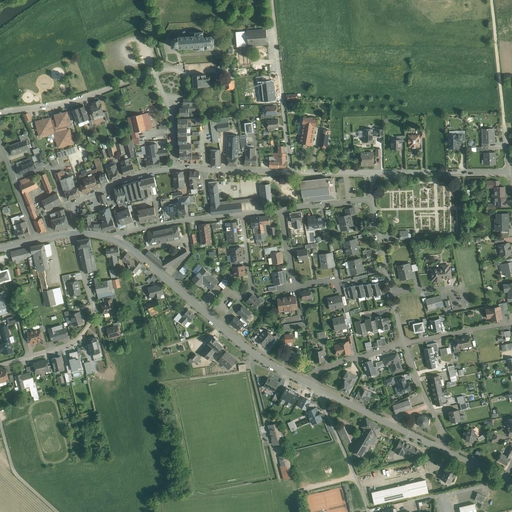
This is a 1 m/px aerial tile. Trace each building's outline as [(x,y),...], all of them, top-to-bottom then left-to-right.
[(262,31),(253,32),(253,31),(247,32),(247,39),(248,39),(248,45),(267,44),(266,37),(267,37),(266,30),(262,30),(262,31)] [(195,32),(189,32),(190,36),(185,36),(185,35),(184,35),(184,36),(179,37),(179,35),(178,35),(178,37),(178,39),(177,39),(176,38),(175,38),(174,38),(174,39),(173,39),(172,39),(171,39),(172,40),(172,46),(171,47),(172,47),(173,47),(178,46),(178,48),(179,48),(179,50),(180,50),(180,48),(184,48),(185,49),(186,49),(185,48),(190,47),(190,49),(191,49),(191,47),(196,47),(196,50),(196,51),(197,51),(197,50),(204,50),(204,51),(204,50),(210,49),(211,50),(212,49),(211,49),(214,48),(214,45),(213,45),(212,44),(214,42),(215,42),(214,41),(214,39),(215,39),(214,38),(212,37),(212,36),(211,35),(211,36),(208,36),(207,36),(204,36),(203,32),(204,32),(203,31),(203,32),(196,32),(195,32)] [(245,31),(236,32),(237,47),(246,46),(246,45),(248,45),(248,39),(247,39),(246,32),(245,32),(245,31)] [(206,75),(193,76),(194,87),(203,87),(203,86),(211,86),(210,77),(206,77),(206,75)] [(234,80),(224,81),(225,90),(234,89),(234,80)] [(263,82),(261,83),(257,83),(258,96),(273,95),(272,82),(263,82)] [(196,99),(190,99),(190,98),(188,98),(186,98),(186,99),(183,99),(183,105),(182,105),(182,108),(179,108),(180,116),(192,116),(192,111),(196,111),(196,99)] [(95,102),(99,115),(103,113),(100,101),(95,102)] [(99,115),(95,102),(93,103),(94,106),(91,107),(93,114),(94,116),(99,115)] [(88,119),(84,106),(78,108),(83,121),(88,119)] [(78,108),(73,110),(78,123),(83,121),(78,108)] [(62,113),(61,112),(60,113),(54,115),(56,119),(52,120),(51,117),(44,119),(43,118),(42,120),(35,121),(39,137),(46,135),(47,136),(48,135),(54,133),(56,139),(55,141),(56,141),(58,148),(74,144),(72,137),(73,136),(71,135),(70,129),(67,129),(66,125),(70,124),(67,111),(62,113)] [(147,113),(142,114),(146,130),(151,129),(147,113)] [(142,114),(131,117),(135,132),(139,131),(146,130),(142,114)] [(317,119),(304,116),(303,124),(315,127),(317,119)] [(135,132),(131,117),(127,118),(132,138),(138,137),(141,136),(139,131),(135,132)] [(216,118),(210,118),(213,143),(219,142),(218,132),(217,125),(216,118)] [(188,119),(178,119),(178,127),(187,127),(188,127),(188,119)] [(249,122),(243,122),(244,127),(245,127),(246,133),(253,132),(252,122),(250,123),(249,122)] [(228,123),(217,125),(218,132),(229,130),(228,123)] [(315,127),(303,124),(300,144),(312,145),(315,127)] [(187,127),(178,127),(178,136),(187,136),(187,127)] [(329,130),(323,129),(320,147),(327,148),(329,130)] [(363,129),(364,142),(373,142),(373,135),(377,135),(377,136),(383,136),(383,129),(377,129),(377,130),(373,131),(373,129),(363,129)] [(487,129),(482,129),(483,143),(488,143),(495,143),(494,129),(488,129),(487,129)] [(17,143),(20,152),(29,149),(28,145),(31,144),(27,133),(19,135),(21,141),(17,143)] [(459,134),(449,135),(449,138),(448,138),(448,141),(449,142),(449,143),(449,149),(458,149),(458,144),(457,144),(458,142),(462,142),(462,134),(459,134)] [(239,136),(228,135),(227,143),(238,144),(239,136)] [(419,135),(408,135),(409,139),(408,139),(408,143),(409,143),(409,147),(412,147),(412,148),(416,148),(416,147),(419,146),(419,143),(419,139),(419,137),(420,137),(420,136),(419,136),(419,135)] [(187,136),(178,136),(178,144),(180,144),(187,144),(187,136)] [(397,140),(391,140),(391,149),(401,149),(401,142),(401,139),(401,136),(397,136),(397,140)] [(131,141),(125,143),(129,157),(134,155),(132,146),(131,141)] [(122,142),(116,144),(119,156),(125,154),(122,142)] [(20,152),(17,143),(9,146),(12,155),(20,152)] [(115,143),(107,145),(108,148),(110,156),(118,154),(115,143)] [(238,144),(227,143),(227,157),(238,158),(238,144)] [(157,144),(145,146),(147,158),(147,162),(159,160),(159,156),(158,156),(158,151),(157,144)] [(187,144),(180,144),(180,159),(187,159),(192,159),(192,155),(192,144),(187,144)] [(39,147),(33,150),(35,155),(36,155),(41,153),(39,147)] [(248,148),(246,148),(246,152),(245,164),(256,164),(256,156),(254,156),(255,148),(248,148)] [(41,153),(36,155),(39,163),(45,161),(41,153)] [(284,153),(278,153),(278,161),(279,161),(279,168),(286,169),(286,162),(285,162),(285,153),(284,153)] [(373,153),(361,153),(361,155),(360,155),(360,158),(361,158),(362,165),(374,165),(373,153)] [(495,153),(484,153),(484,164),(495,164),(495,153)] [(200,155),(193,156),(192,155),(192,159),(187,159),(187,163),(188,163),(193,163),(193,162),(194,162),(194,163),(199,163),(199,162),(200,162),(200,155)] [(238,158),(227,157),(226,165),(237,166),(238,158)] [(131,161),(130,161),(129,158),(125,160),(130,174),(135,172),(131,161)] [(24,164),(28,172),(36,168),(33,160),(24,164)] [(130,174),(125,160),(121,161),(123,167),(122,167),(125,176),(130,174)] [(28,172),(24,164),(23,164),(18,167),(17,167),(20,175),(28,172)] [(116,164),(106,168),(109,174),(118,171),(116,164)] [(90,171),(96,187),(98,186),(98,187),(103,185),(102,185),(99,175),(97,169),(90,171)] [(63,171),(55,174),(57,181),(60,180),(65,178),(64,178),(64,177),(65,177),(63,171)] [(96,187),(90,171),(84,174),(90,189),(92,188),(93,189),(94,188),(96,187)] [(118,171),(109,174),(111,181),(121,177),(118,171)] [(199,172),(190,171),(190,180),(191,189),(197,188),(196,181),(199,181),(199,172)] [(103,172),(101,173),(101,175),(99,175),(102,185),(109,182),(105,173),(104,174),(103,172)] [(183,172),(173,172),(174,180),(184,180),(183,172)] [(53,191),(46,174),(40,176),(48,193),(53,191)] [(90,189),(84,174),(79,175),(83,184),(81,185),(84,193),(89,191),(88,190),(90,189)] [(33,175),(20,181),(22,184),(35,179),(33,175)] [(65,178),(60,180),(64,192),(66,192),(76,189),(72,176),(65,178)] [(154,177),(141,180),(143,189),(155,186),(156,186),(154,177)] [(322,179),(317,179),(311,180),(306,181),(306,180),(306,181),(301,181),(300,181),(302,197),(303,197),(304,203),(308,202),(309,202),(314,202),(319,201),(320,201),(324,200),(325,200),(330,200),(331,200),(336,199),(334,178),(328,179),(328,178),(325,178),(322,179)] [(22,184),(20,185),(23,194),(29,192),(39,187),(35,179),(22,184)] [(131,183),(137,206),(141,204),(140,198),(145,196),(143,189),(141,180),(131,183)] [(184,180),(174,180),(174,188),(185,188),(184,180)] [(233,200),(219,202),(218,188),(217,182),(217,181),(212,182),(209,182),(209,183),(212,207),(211,207),(212,214),(242,211),(241,204),(236,204),(236,200),(233,200)] [(137,206),(131,183),(122,186),(122,187),(126,201),(131,200),(133,207),(137,206)] [(270,184),(260,185),(261,201),(260,201),(260,206),(272,205),(270,184)] [(498,185),(494,186),(494,187),(495,187),(495,194),(493,194),(493,198),(495,198),(505,198),(504,187),(498,187),(498,185)] [(155,186),(143,189),(145,196),(152,195),(156,193),(155,186)] [(122,187),(115,189),(118,203),(119,205),(127,203),(126,201),(122,187)] [(76,189),(66,192),(68,200),(80,196),(78,188),(76,189)] [(34,204),(29,192),(23,194),(28,206),(33,204),(34,204)] [(57,193),(42,201),(47,210),(62,202),(57,193)] [(105,194),(99,196),(101,204),(107,202),(105,194)] [(505,198),(495,198),(495,204),(488,204),(488,210),(495,210),(495,207),(506,206),(506,200),(505,200),(505,198)] [(177,204),(179,215),(182,215),(182,214),(186,213),(184,203),(179,204),(179,203),(177,203),(177,204)] [(28,206),(27,206),(30,212),(35,210),(36,209),(33,204),(28,206)] [(179,215),(177,204),(169,206),(165,207),(166,211),(170,210),(171,216),(172,216),(172,215),(176,214),(176,216),(179,215)] [(154,207),(139,210),(140,214),(139,215),(140,222),(150,221),(150,222),(156,221),(155,216),(156,215),(154,207)] [(109,208),(99,211),(102,220),(112,217),(109,208)] [(57,212),(55,212),(56,218),(52,220),(55,230),(69,226),(66,216),(64,209),(57,211),(57,212)] [(85,209),(80,209),(81,219),(83,219),(85,229),(92,230),(92,223),(94,223),(94,221),(93,214),(86,215),(85,209)] [(123,211),(127,222),(133,220),(131,216),(130,212),(129,209),(123,211)] [(35,210),(30,212),(34,221),(38,219),(35,210)] [(127,222),(123,211),(117,213),(118,213),(122,224),(125,223),(127,222)] [(301,212),(291,214),(292,222),(300,221),(302,221),(301,212)] [(122,224),(118,213),(117,213),(114,214),(119,228),(126,225),(125,223),(122,224)] [(508,213),(497,214),(497,219),(496,219),(496,220),(496,224),(497,225),(498,225),(498,230),(504,230),(504,228),(508,228),(508,219),(509,219),(508,213)] [(350,214),(339,217),(340,224),(352,221),(350,214)] [(11,218),(13,224),(20,222),(18,215),(11,218)] [(269,216),(259,217),(260,225),(263,224),(269,224),(269,216)] [(322,217),(313,218),(313,216),(307,217),(308,226),(314,225),(314,228),(324,227),(322,217)] [(112,217),(102,220),(103,223),(102,224),(104,231),(115,228),(112,217)] [(259,217),(251,218),(252,226),(257,225),(260,225),(259,217)] [(38,219),(34,221),(38,233),(47,230),(42,218),(38,219)] [(18,230),(27,227),(26,221),(16,224),(18,230)] [(100,221),(94,221),(94,223),(92,223),(92,230),(102,231),(100,221)] [(352,221),(340,224),(342,231),(353,228),(352,221)] [(230,225),(225,226),(226,233),(237,231),(236,222),(230,223),(230,225)] [(209,223),(199,225),(201,244),(212,243),(209,223)] [(180,238),(177,225),(168,228),(170,241),(180,238)] [(27,227),(18,230),(17,230),(17,231),(15,231),(16,234),(18,233),(20,239),(31,235),(28,227),(27,227)] [(170,241),(168,228),(158,230),(161,243),(170,241)] [(158,230),(148,232),(150,245),(161,243),(158,230)] [(237,231),(226,233),(227,240),(232,239),(232,242),(238,241),(237,231)] [(408,231),(400,231),(400,239),(408,239),(409,239),(410,238),(411,237),(411,236),(411,235),(411,234),(410,234),(409,233),(408,233),(408,231)] [(90,238),(78,240),(79,248),(91,246),(90,238)] [(356,239),(344,242),(345,248),(357,246),(356,239)] [(31,247),(11,252),(13,261),(14,261),(14,264),(19,263),(18,260),(29,258),(31,267),(36,266),(38,270),(44,269),(49,268),(47,257),(49,256),(53,255),(50,244),(46,245),(44,245),(44,243),(31,246),(31,247)] [(509,243),(499,245),(498,246),(498,248),(499,248),(501,256),(502,256),(503,257),(505,257),(505,255),(511,254),(510,251),(511,251),(510,246),(509,247),(509,243)] [(91,246),(79,248),(81,259),(94,256),(93,250),(92,250),(91,246)] [(357,246),(345,248),(347,255),(359,252),(357,246)] [(118,247),(106,249),(107,257),(109,257),(117,256),(120,255),(118,247)] [(163,263),(167,267),(188,254),(186,249),(163,263)] [(307,250),(297,251),(298,256),(299,260),(299,259),(303,258),(303,259),(309,258),(307,250)] [(164,270),(167,267),(163,263),(149,251),(146,255),(164,270)] [(278,252),(271,253),(271,254),(273,264),(274,264),(276,265),(277,265),(279,264),(279,263),(283,263),(282,258),(283,257),(282,255),(281,254),(281,252),(278,252)] [(135,263),(131,260),(133,257),(127,253),(122,259),(129,264),(133,267),(131,270),(135,273),(142,265),(137,261),(135,263)] [(332,253),(320,255),(322,264),(324,264),(324,268),(333,267),(332,257),(332,253)] [(94,256),(81,259),(82,265),(84,273),(97,270),(94,256)] [(117,256),(109,257),(111,266),(118,264),(117,256)] [(360,258),(348,261),(350,268),(362,265),(360,258)] [(511,262),(507,263),(501,264),(502,272),(505,272),(506,277),(511,275),(511,262)] [(410,263),(397,266),(400,280),(413,277),(410,263)] [(205,265),(192,280),(199,286),(203,282),(204,280),(210,274),(213,271),(205,265)] [(362,265),(350,268),(352,275),(363,272),(362,265)] [(237,267),(233,267),(234,276),(244,275),(244,272),(244,266),(237,267)] [(443,269),(431,270),(432,278),(434,278),(434,282),(440,281),(440,278),(444,277),(444,271),(450,271),(450,269),(448,269),(448,267),(443,267),(443,269)] [(0,282),(1,282),(12,279),(9,268),(1,270),(1,269),(0,269),(0,282)] [(44,269),(38,270),(39,277),(40,277),(43,291),(48,290),(45,276),(46,276),(44,269)] [(277,271),(273,272),(274,285),(286,283),(284,270),(277,271)] [(210,274),(204,280),(203,282),(205,284),(211,289),(218,282),(210,274)] [(99,278),(91,279),(96,294),(110,291),(107,281),(100,282),(99,278)] [(230,281),(224,280),(224,279),(223,279),(219,285),(224,289),(230,281)] [(78,281),(68,283),(69,291),(70,291),(71,296),(80,294),(78,281)] [(371,284),(371,285),(373,295),(374,296),(381,294),(380,287),(379,283),(371,284)] [(355,286),(358,297),(358,298),(365,296),(366,296),(363,285),(363,284),(355,286)] [(363,285),(366,296),(365,296),(366,297),(373,295),(371,285),(371,284),(363,285)] [(157,286),(155,285),(154,286),(153,287),(148,288),(150,297),(154,296),(155,298),(160,296),(160,294),(164,293),(161,285),(157,286)] [(355,285),(347,287),(350,299),(358,297),(355,286),(355,285)] [(43,291),(46,307),(61,303),(59,295),(62,294),(60,287),(53,289),(48,290),(43,291)] [(310,290),(301,292),(302,296),(302,300),(303,300),(312,298),(310,290)] [(258,299),(252,295),(247,301),(255,308),(261,302),(258,299)] [(426,300),(427,304),(429,309),(443,305),(440,296),(426,300)] [(296,297),(288,298),(288,297),(285,297),(285,298),(278,299),(279,311),(288,309),(288,311),(289,311),(289,309),(297,308),(296,297)] [(342,297),(334,299),(334,297),(328,298),(330,309),(336,307),(336,309),(343,307),(344,307),(344,305),(342,297)] [(111,299),(105,301),(106,304),(102,305),(104,313),(108,312),(109,313),(111,313),(112,312),(115,311),(113,303),(112,303),(111,299)] [(158,300),(147,304),(150,312),(161,308),(158,300)] [(251,313),(243,306),(238,312),(239,313),(240,313),(241,314),(243,316),(246,319),(247,318),(248,318),(250,316),(250,314),(251,313)] [(499,307),(486,310),(487,315),(490,314),(492,320),(502,318),(500,310),(499,307)] [(195,316),(188,310),(183,316),(189,321),(190,322),(195,316)] [(74,314),(71,314),(71,315),(74,326),(83,323),(80,312),(74,314)] [(17,318),(14,319),(13,316),(7,318),(9,325),(18,322),(17,318)] [(183,316),(179,321),(185,325),(187,322),(189,321),(183,316)] [(246,319),(243,316),(241,318),(248,324),(250,322),(246,319)] [(344,316),(333,319),(335,329),(346,326),(344,316)] [(239,320),(238,320),(237,320),(236,319),(236,318),(235,317),(230,322),(239,329),(243,324),(239,320)] [(381,319),(383,328),(384,331),(389,330),(388,322),(390,322),(389,317),(387,318),(386,317),(381,319)] [(248,324),(241,318),(239,320),(243,324),(246,326),(248,324)] [(376,320),(371,321),(370,318),(365,319),(366,322),(368,331),(373,330),(374,333),(379,332),(378,329),(376,320)] [(360,320),(354,322),(357,334),(362,332),(363,336),(368,334),(368,331),(366,322),(361,323),(360,320)] [(304,322),(284,325),(285,331),(305,328),(304,322)] [(415,323),(413,324),(415,333),(425,331),(423,325),(423,322),(415,323)] [(7,325),(1,327),(6,342),(6,343),(10,341),(11,341),(7,325)] [(56,331),(55,327),(49,329),(50,333),(52,341),(64,338),(61,329),(56,331)] [(114,327),(107,329),(109,337),(120,335),(118,327),(114,327)] [(40,329),(34,331),(37,342),(43,340),(41,333),(40,329)] [(274,337),(265,329),(261,334),(269,342),(274,337)] [(28,332),(27,332),(29,336),(31,344),(37,342),(34,331),(28,332)] [(269,342),(261,334),(257,339),(260,342),(265,347),(269,342)] [(218,340),(214,336),(208,343),(209,344),(216,350),(218,352),(223,346),(217,341),(218,340)] [(91,338),(95,354),(100,353),(96,337),(91,338)] [(469,337),(454,339),(455,342),(453,344),(456,346),(456,348),(460,348),(471,346),(469,337)] [(95,354),(91,338),(87,339),(87,340),(91,355),(94,354),(95,354)] [(10,341),(6,343),(6,342),(1,344),(1,345),(0,344),(0,350),(3,349),(4,354),(14,352),(13,351),(13,352),(10,341)] [(348,342),(339,344),(339,346),(335,347),(337,355),(341,354),(341,355),(342,355),(350,353),(351,353),(348,342)] [(437,343),(427,345),(428,349),(424,349),(426,359),(434,357),(433,352),(438,350),(437,343)] [(209,344),(201,354),(208,359),(216,350),(209,344)] [(297,353),(291,350),(287,359),(288,361),(290,362),(291,361),(295,363),(300,352),(298,351),(297,353)] [(323,350),(314,352),(316,362),(324,361),(323,356),(324,356),(323,350)] [(77,351),(68,353),(71,366),(78,365),(82,363),(81,357),(79,358),(77,351)] [(236,361),(226,352),(219,360),(228,368),(231,364),(232,365),(236,361)] [(200,358),(195,353),(191,358),(194,361),(196,362),(200,358)] [(397,354),(383,359),(386,366),(390,364),(393,373),(402,370),(397,354)] [(61,357),(52,359),(55,371),(59,370),(59,371),(60,371),(60,370),(64,369),(61,357)] [(434,357),(426,359),(428,369),(437,367),(437,363),(435,363),(434,357)] [(46,360),(43,361),(40,361),(43,372),(44,372),(49,371),(48,366),(46,360)] [(40,361),(37,362),(34,363),(36,371),(36,374),(41,372),(43,372),(40,361)] [(370,361),(363,363),(367,376),(376,373),(373,366),(372,366),(370,361)] [(90,362),(84,363),(86,375),(93,373),(90,362)] [(82,363),(78,365),(81,376),(86,375),(84,363),(82,363)] [(360,372),(349,367),(347,371),(357,376),(360,372)] [(9,380),(6,369),(0,370),(0,371),(3,382),(9,380)] [(357,376),(347,371),(344,378),(346,379),(351,381),(355,383),(358,377),(357,376)] [(26,374),(21,375),(16,376),(19,389),(30,387),(29,384),(34,383),(33,377),(31,377),(30,373),(30,372),(28,373),(26,374)] [(440,376),(430,378),(433,391),(441,390),(440,384),(441,383),(440,376)] [(393,377),(384,380),(386,386),(395,383),(393,377)] [(278,383),(268,378),(264,386),(274,391),(278,383)] [(404,378),(398,380),(400,386),(399,386),(401,393),(411,390),(408,383),(406,384),(404,378)] [(346,379),(340,389),(349,394),(353,386),(355,383),(351,381),(346,379)] [(34,383),(29,384),(30,387),(32,396),(38,395),(35,382),(34,383)] [(292,390),(286,387),(279,400),(286,404),(292,390)] [(299,394),(292,390),(286,404),(292,407),(299,394)] [(441,390),(433,391),(435,401),(436,405),(446,403),(445,399),(444,395),(442,396),(441,390)] [(359,392),(358,391),(355,398),(367,404),(371,398),(366,395),(359,392)] [(464,396),(457,397),(458,403),(460,403),(460,404),(465,403),(464,396)] [(298,406),(306,410),(310,400),(302,397),(298,406)] [(408,398),(402,400),(403,402),(393,406),(395,414),(412,408),(408,398)] [(317,406),(306,411),(312,425),(323,420),(317,406)] [(458,410),(449,412),(451,422),(460,421),(458,410)] [(422,428),(424,428),(426,432),(430,430),(428,426),(429,423),(430,421),(429,418),(427,416),(425,415),(422,415),(420,416),(418,418),(417,420),(417,423),(418,425),(419,427),(422,428)] [(365,428),(351,452),(361,457),(363,453),(365,454),(367,451),(372,444),(369,443),(374,434),(376,435),(381,427),(366,418),(361,427),(365,428)] [(291,432),(297,429),(294,420),(288,422),(291,432)] [(279,422),(268,425),(273,445),(284,442),(279,422)] [(347,433),(343,425),(338,427),(342,435),(347,433)] [(472,428),(464,433),(465,436),(465,437),(465,438),(466,438),(467,438),(469,441),(479,435),(476,432),(475,433),(472,428)] [(420,450),(408,444),(409,443),(408,443),(407,442),(406,442),(406,443),(400,440),(395,452),(403,456),(404,452),(415,457),(417,457),(420,450)] [(506,456),(501,453),(497,460),(506,465),(510,458),(511,454),(511,446),(506,456)] [(287,455),(279,457),(282,466),(281,466),(284,479),(287,479),(293,477),(287,455)] [(456,472),(447,468),(445,471),(444,473),(441,479),(446,482),(447,479),(451,481),(453,478),(455,477),(456,475),(456,473),(455,473),(456,472)] [(425,480),(372,492),(374,504),(428,492),(425,480)] [(486,496),(478,493),(475,500),(482,504),(480,509),(485,511),(488,504),(483,502),(486,496)]
